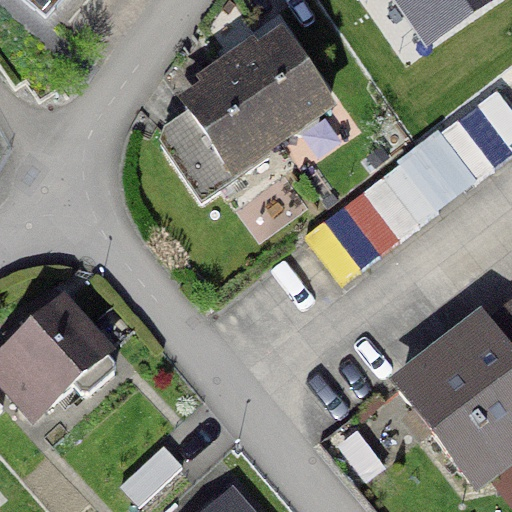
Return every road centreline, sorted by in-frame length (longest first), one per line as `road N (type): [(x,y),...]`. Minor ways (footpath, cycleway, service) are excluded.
road 1 (residential): [(46,189),(323,511)]
road 2 (residential): [(46,189),(183,0)]
